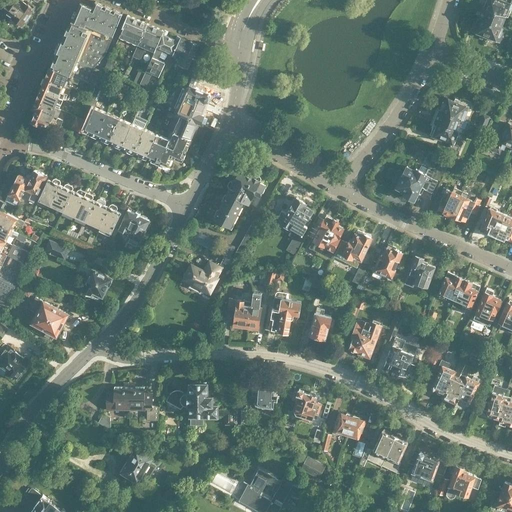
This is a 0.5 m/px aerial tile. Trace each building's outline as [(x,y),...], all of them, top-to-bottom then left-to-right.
[(0,0),(0,9),(10,17),(21,0),(19,0),(20,0),(19,0),(3,0),(3,1),(1,0),(0,0)] [(21,0),(10,17),(12,18),(12,19),(16,22),(15,22),(16,24),(18,26),(20,26),(21,25),(24,20),(25,21),(30,13),(29,13),(34,5),(28,2),(27,4),(21,0)] [(485,0),(483,6),(505,15),(508,8),(510,9),(511,7),(511,0),(507,0),(507,2),(502,0),(485,0)] [(80,79),(88,83),(92,73),(95,65),(105,55),(123,12),(96,1),(93,7),(81,2),(73,21),(72,20),(69,27),(68,26),(51,66),(80,79)] [(482,6),(477,18),(502,28),(501,27),(505,15),(483,6),(482,6)] [(119,37),(138,45),(148,23),(128,14),(122,26),(124,27),(119,37)] [(502,28),(477,18),(477,19),(479,20),(474,32),(500,42),(504,32),(501,30),(502,28)] [(138,45),(133,56),(141,60),(146,48),(155,51),(164,30),(148,23),(138,45)] [(147,71),(143,80),(148,82),(151,75),(150,74),(151,72),(159,76),(165,63),(157,59),(158,57),(159,58),(162,51),(161,51),(162,49),(173,54),(179,41),(167,35),(168,31),(165,30),(164,30),(155,51),(153,56),(152,56),(146,70),(147,71)] [(173,54),(172,55),(177,57),(176,59),(178,60),(177,62),(179,62),(178,63),(187,67),(198,44),(188,40),(181,37),(179,41),(173,54)] [(190,69),(202,75),(205,68),(193,63),(190,69)] [(51,66),(46,77),(67,86),(69,80),(78,84),(80,79),(51,66)] [(139,70),(134,81),(140,84),(145,73),(139,70)] [(92,73),(88,83),(93,85),(97,75),(92,73)] [(170,103),(168,109),(201,123),(213,95),(192,87),(194,84),(214,92),(217,85),(198,77),(191,74),(185,87),(181,85),(174,94),(180,100),(177,106),(170,103)] [(93,85),(98,87),(102,77),(97,75),(93,85)] [(42,88),(67,99),(72,88),(67,86),(46,77),(43,85),(43,84),(41,88),(42,88)] [(102,77),(98,87),(102,89),(106,79),(102,77)] [(101,90),(93,86),(89,96),(97,99),(101,90)] [(37,100),(61,110),(61,109),(59,108),(62,103),(64,98),(67,100),(67,99),(42,88),(37,100)] [(162,92),(159,97),(166,100),(169,95),(162,92)] [(97,99),(89,96),(84,107),(93,110),(95,106),(97,99)] [(462,119),(468,121),(470,116),(463,114),(466,107),(472,109),(475,103),(462,98),(460,104),(446,98),(441,111),(462,119)] [(61,110),(37,100),(34,107),(37,108),(32,120),(47,126),(48,126),(59,130),(64,119),(58,117),(61,110)] [(98,135),(107,111),(95,106),(93,110),(89,121),(85,129),(90,131),(89,135),(97,138),(98,135)] [(84,107),(80,117),(89,121),(93,110),(84,107)] [(174,131),(191,138),(194,140),(201,123),(169,110),(167,116),(172,118),(168,129),(174,131)] [(438,110),(433,122),(434,123),(456,131),(461,133),(463,129),(465,130),(467,128),(468,124),(468,121),(462,119),(441,111),(438,110)] [(109,143),(110,140),(120,117),(107,111),(98,135),(103,137),(101,140),(109,143)] [(478,125),(485,128),(490,116),(483,114),(478,125)] [(85,129),(89,121),(80,117),(77,116),(72,127),(75,129),(84,133),(85,129)] [(133,122),(120,117),(110,140),(115,142),(114,145),(115,146),(120,148),(121,148),(133,122)] [(147,122),(135,117),(133,122),(121,148),(122,148),(123,146),(127,148),(126,150),(127,152),(132,154),(134,153),(147,122)] [(456,131),(434,123),(431,131),(434,132),(433,136),(448,142),(446,149),(457,153),(461,144),(454,141),(455,139),(453,139),(456,131)] [(488,136),(484,147),(490,150),(498,153),(501,147),(502,148),(503,145),(511,148),(511,144),(511,125),(507,123),(507,124),(505,123),(503,128),(505,129),(499,141),(494,139),(488,136)] [(145,127),(134,153),(135,151),(140,153),(138,156),(146,159),(147,156),(148,156),(158,133),(145,127)] [(475,138),(482,141),(485,133),(478,130),(475,138)] [(168,145),(185,153),(191,138),(174,131),(170,142),(168,145)] [(158,133),(148,156),(152,158),(151,161),(159,165),(167,145),(168,145),(170,142),(169,141),(169,143),(168,143),(170,138),(158,133)] [(167,145),(159,165),(163,166),(165,165),(165,164),(169,165),(169,164),(171,164),(174,157),(182,160),(185,153),(168,145),(167,145)] [(441,157),(437,167),(445,171),(450,161),(441,157)] [(406,167),(404,172),(400,170),(397,171),(392,181),(394,184),(397,186),(396,188),(405,192),(403,195),(414,200),(418,192),(421,194),(424,189),(431,193),(437,181),(431,179),(434,173),(428,169),(426,174),(416,169),(415,171),(406,167)] [(34,170),(32,174),(24,192),(30,195),(29,198),(35,201),(38,195),(48,174),(37,169),(34,170)] [(229,190),(214,218),(231,227),(244,202),(248,204),(249,205),(250,204),(252,199),(254,196),(256,197),(258,195),(260,196),(266,185),(260,181),(261,179),(261,178),(260,176),(255,173),(254,174),(252,177),(239,171),(235,179),(234,178),(229,178),(225,186),(228,190),(229,190)] [(9,194),(6,201),(17,206),(24,192),(32,174),(30,173),(27,174),(26,176),(19,173),(9,194)] [(39,199),(51,204),(60,184),(61,182),(60,180),(56,178),(54,179),(53,181),(48,179),(39,199)] [(60,184),(51,204),(63,210),(73,190),(73,187),(73,185),(68,183),(66,184),(65,186),(60,184)] [(443,212),(451,216),(462,191),(453,187),(451,190),(446,188),(439,204),(440,205),(438,209),(443,211),(443,212)] [(63,210),(75,215),(86,191),(80,189),(78,190),(77,191),(73,190),(63,210)] [(86,191),(75,215),(88,221),(98,199),(97,201),(93,199),(94,197),(93,194),(86,191)] [(462,191),(451,216),(460,220),(461,219),(465,221),(467,217),(468,217),(471,211),(477,214),(483,200),(476,197),(474,201),(471,199),(472,196),(462,191)] [(484,204),(488,206),(492,198),(487,196),(484,204)] [(282,210),(278,217),(279,218),(281,220),(280,222),(292,229),(293,227),(289,235),(293,237),(286,249),(294,254),(301,241),(303,242),(306,236),(302,234),(312,218),(309,216),(313,209),(305,205),(306,203),(296,197),(287,213),(284,211),(283,211),(282,210)] [(88,221),(100,226),(110,204),(109,206),(105,204),(106,202),(105,200),(101,198),(98,199),(88,221)] [(110,204),(100,226),(98,231),(110,236),(112,232),(121,212),(117,210),(118,208),(117,205),(113,203),(110,204)] [(488,232),(496,236),(505,215),(490,208),(480,231),(487,234),(488,232)] [(0,222),(19,232),(16,230),(19,225),(22,226),(24,223),(30,225),(32,221),(26,218),(24,221),(0,209),(0,222)] [(124,218),(121,224),(126,227),(123,232),(131,236),(128,241),(137,246),(140,240),(150,219),(141,215),(141,214),(136,211),(135,212),(128,209),(124,218)] [(316,251),(315,253),(326,259),(327,257),(331,259),(336,250),(333,249),(344,227),(338,223),(339,221),(333,217),(333,218),(326,214),(325,217),(308,247),(316,251)] [(511,217),(505,215),(496,236),(503,239),(503,241),(511,244),(511,241),(511,217)] [(260,217),(254,229),(261,232),(267,220),(260,217)] [(0,236),(28,251),(30,252),(32,248),(36,241),(19,232),(0,222),(0,236)] [(342,240),(334,256),(357,268),(372,237),(357,229),(355,233),(354,233),(352,238),(350,237),(348,242),(342,240)] [(212,249),(217,239),(197,230),(192,240),(212,249)] [(0,250),(8,254),(23,262),(28,251),(0,236),(0,250)] [(44,251),(65,260),(70,248),(49,239),(44,251)] [(107,249),(111,251),(116,242),(111,240),(107,249)] [(374,269),(371,276),(377,278),(380,280),(383,273),(391,277),(402,251),(387,244),(383,255),(381,254),(374,269)] [(0,250),(0,263),(2,265),(8,268),(14,257),(8,254),(0,250)] [(221,264),(233,270),(239,258),(234,257),(234,258),(225,254),(223,259),(221,264)] [(412,265),(409,275),(408,277),(407,276),(405,282),(413,285),(415,280),(428,285),(435,266),(427,262),(428,261),(423,260),(424,258),(416,254),(412,265)] [(211,293),(224,268),(209,260),(205,270),(191,262),(183,279),(190,282),(188,287),(201,294),(203,289),(211,293)] [(91,294),(91,295),(91,296),(91,297),(97,300),(99,300),(99,299),(100,298),(101,295),(103,296),(113,277),(93,267),(92,267),(81,262),(76,270),(88,276),(81,289),(91,294)] [(0,277),(18,286),(21,279),(23,276),(2,265),(0,263),(0,277)] [(360,264),(352,281),(358,284),(366,267),(360,264)] [(266,282),(273,284),(277,268),(270,266),(266,282)] [(276,279),(283,281),(286,269),(279,267),(276,279)] [(456,298),(464,278),(455,274),(448,270),(438,294),(455,301),(456,298)] [(355,291),(363,294),(371,278),(363,274),(355,291)] [(0,290),(12,297),(16,289),(18,286),(0,277),(0,290)] [(455,301),(453,306),(461,309),(463,304),(464,305),(463,307),(469,309),(469,307),(471,308),(481,285),(474,282),(464,278),(456,298),(455,301)] [(21,279),(18,286),(16,289),(29,296),(34,287),(21,279)] [(477,312),(474,318),(490,325),(493,318),(494,319),(502,299),(494,295),(495,294),(493,294),(494,291),(487,287),(486,291),(485,290),(476,311),(477,312)] [(316,310),(310,334),(317,336),(318,339),(322,341),(325,338),(326,338),(329,325),(333,326),(335,318),(331,317),(332,315),(324,313),(325,309),(317,306),(321,296),(323,289),(318,288),(316,294),(316,295),(312,308),(316,310)] [(388,306),(394,308),(401,290),(395,288),(388,306)] [(0,306),(5,309),(12,297),(0,290),(0,306)] [(252,303),(249,327),(259,328),(262,305),(261,305),(263,292),(254,291),(252,303)] [(272,308),(271,317),(273,318),(272,328),(278,329),(278,330),(280,330),(281,333),(285,333),(287,331),(289,332),(291,319),(293,319),(294,313),(299,314),(302,300),(286,298),(287,293),(279,292),(278,292),(277,293),(276,293),(276,294),(275,295),(275,296),(273,308),(272,308)] [(360,294),(355,307),(363,309),(365,305),(368,297),(360,294)] [(55,334),(57,335),(69,313),(44,299),(43,300),(36,297),(30,308),(37,312),(32,322),(47,330),(45,335),(53,339),(55,334)] [(234,324),(249,327),(252,303),(245,303),(245,299),(230,297),(228,309),(236,310),(234,324)] [(498,321),(511,327),(511,298),(509,297),(508,301),(507,300),(498,321)] [(426,319),(434,322),(438,313),(430,309),(426,319)] [(0,339),(1,340),(13,324),(1,315),(0,315),(0,339)] [(359,319),(349,348),(350,348),(351,351),(354,352),(357,350),(369,355),(381,323),(370,319),(369,322),(359,319)] [(386,337),(392,339),(396,328),(390,326),(386,337)] [(385,364),(394,367),(393,369),(413,376),(417,365),(410,363),(414,353),(408,351),(411,344),(406,342),(395,337),(389,355),(386,356),(384,361),(385,364)] [(0,373),(3,376),(5,373),(14,380),(15,378),(16,378),(22,370),(23,370),(24,369),(27,369),(30,366),(29,362),(30,361),(8,344),(7,344),(5,342),(0,348),(0,350),(2,352),(0,353),(0,373)] [(428,365),(435,368),(441,355),(434,352),(428,365)] [(443,397),(443,398),(456,369),(449,366),(451,362),(442,358),(437,370),(440,371),(435,384),(432,385),(433,388),(435,387),(438,388),(437,390),(438,393),(443,395),(443,397)] [(456,401),(467,375),(471,366),(465,364),(459,376),(455,374),(457,370),(456,369),(443,398),(444,400),(448,402),(450,401),(451,399),(456,401)] [(467,375),(456,401),(461,403),(463,402),(464,400),(466,401),(467,404),(470,402),(470,400),(479,380),(480,379),(473,376),(473,377),(467,375)] [(277,399),(278,395),(277,395),(278,389),(275,389),(275,386),(273,384),(266,383),(262,383),(261,381),(258,381),(256,382),(256,385),(257,386),(257,388),(251,388),(250,396),(256,397),(256,402),(255,403),(256,406),(258,405),(263,405),(263,407),(270,408),(270,406),(274,407),(274,406),(276,406),(277,399)] [(207,388),(208,388),(208,382),(190,382),(190,393),(188,393),(188,392),(183,392),(182,391),(181,391),(179,390),(178,390),(176,390),(174,391),(173,391),(171,392),(170,394),(168,397),(166,401),(181,409),(182,409),(184,408),(185,407),(186,406),(190,406),(204,406),(207,402),(207,388)] [(485,403),(484,409),(487,410),(487,411),(488,414),(499,418),(505,397),(507,391),(508,389),(495,385),(494,387),(489,404),(485,403)] [(107,410),(130,410),(130,387),(114,387),(115,395),(107,395),(107,410)] [(130,387),(130,410),(146,410),(146,421),(158,421),(158,404),(153,404),(153,395),(145,395),(145,387),(130,387)] [(204,406),(190,406),(190,417),(219,417),(219,416),(226,416),(225,425),(238,425),(238,409),(232,409),(219,409),(219,403),(217,403),(217,401),(219,401),(219,397),(217,397),(217,388),(208,388),(207,388),(207,402),(204,406)] [(296,409),(292,410),(294,414),(297,413),(302,414),(301,419),(311,422),(312,417),(313,418),(315,413),(319,414),(322,403),(316,401),(317,395),(316,392),(311,391),(308,393),(304,391),(305,390),(299,388),(297,393),(296,393),(293,399),(297,400),(294,408),(296,409)] [(499,418),(500,420),(499,424),(505,426),(506,422),(510,423),(511,417),(511,395),(511,399),(505,397),(499,418)] [(98,422),(111,429),(111,417),(104,412),(98,422)] [(339,412),(332,433),(346,437),(347,435),(353,416),(353,415),(347,413),(346,414),(339,412)] [(353,416),(347,435),(358,438),(353,455),(362,457),(367,441),(364,440),(366,433),(363,432),(367,420),(359,418),(360,417),(353,415),(353,416)] [(382,465),(396,435),(392,433),(391,433),(383,429),(373,450),(366,447),(362,457),(360,464),(364,466),(368,458),(382,465)] [(321,449),(328,451),(332,434),(325,432),(321,449)] [(396,435),(382,465),(397,472),(394,478),(401,481),(406,469),(399,467),(401,462),(399,461),(409,441),(400,437),(396,435)] [(136,447),(121,471),(138,482),(153,457),(136,447)] [(412,472),(433,480),(436,472),(443,475),(448,461),(441,458),(426,452),(420,450),(412,472)] [(307,455),(300,468),(318,478),(325,465),(307,455)] [(456,464),(452,475),(453,476),(449,485),(450,485),(447,494),(447,495),(447,496),(448,496),(450,497),(451,498),(453,498),(455,497),(457,492),(469,496),(473,486),(478,488),(481,478),(476,476),(476,475),(468,472),(468,471),(464,469),(465,467),(456,464)] [(283,478),(282,481),(259,469),(251,485),(248,484),(239,500),(261,511),(277,511),(293,484),(295,485),(300,474),(289,468),(283,478)] [(443,477),(437,493),(443,495),(449,479),(443,477)] [(511,482),(504,480),(497,504),(507,507),(506,509),(511,511),(511,482)] [(68,511),(65,509),(51,499),(43,494),(42,495),(32,488),(26,496),(37,503),(30,511),(68,511)]
